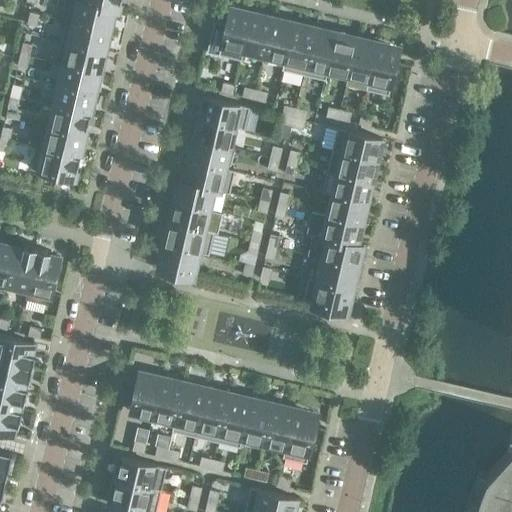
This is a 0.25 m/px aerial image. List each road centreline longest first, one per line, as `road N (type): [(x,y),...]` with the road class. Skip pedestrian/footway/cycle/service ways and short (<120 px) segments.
road 1 (residential): [(159,0),(40,511)]
road 2 (residential): [(349,511),(458,46)]
